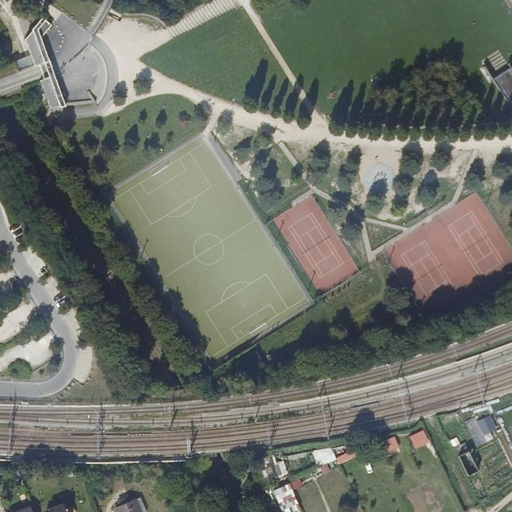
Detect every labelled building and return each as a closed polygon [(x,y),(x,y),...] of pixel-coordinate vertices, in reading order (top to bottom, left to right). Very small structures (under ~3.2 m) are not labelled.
[(33,30),(26,40),(35,67),(44,64),(46,69),(50,78),(41,81),(51,109),(62,108),(62,109),(67,108),(55,78),(51,67),(41,38),(51,25),(43,18),(33,30)] [(511,69),(510,67),(492,79),(511,109),(511,69)] [(477,445),(494,439),(491,431),(497,429),(492,414),(468,422),(477,445)] [(415,447),(430,442),(426,429),(411,434),(415,447)] [(383,441),(388,452),(400,447),(395,435),(383,441)] [(468,474),(478,469),(469,450),(459,455),(468,474)] [(284,460),(276,463),(280,475),(288,472),(284,460)] [(127,497),(117,502),(119,506),(115,508),(117,511),(140,511),(134,499),(129,502),(127,497)] [(134,499),(140,511),(146,511),(140,497),(134,499)]
